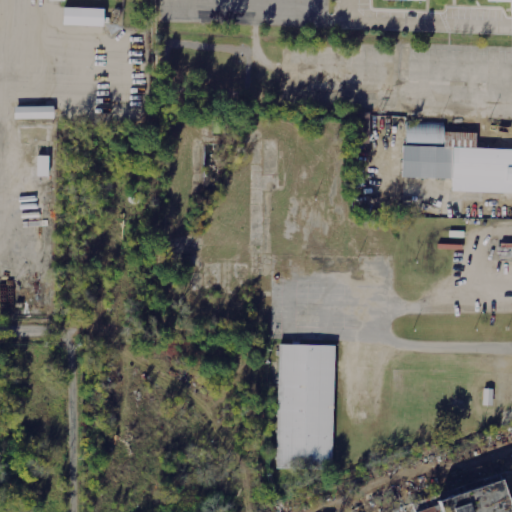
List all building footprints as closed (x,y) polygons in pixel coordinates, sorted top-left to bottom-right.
[(511,0),(479,0),(509,1),(509,14),(511,13),(511,0)] [(103,9),(63,9),(63,26),(103,26),(103,9)] [(15,120),(54,119),(54,107),(15,107),(15,120)] [(511,150),(472,148),(473,128),(403,124),(400,178),(451,180),(451,192),(511,193),(511,150)] [(37,177),(49,177),(49,156),(37,156),(37,177)] [(511,261),(511,243),(499,244),(499,262),(511,261)] [(274,471),(331,472),(334,346),(277,345),(274,471)] [(483,406),(493,406),(493,390),(483,389),(483,406)] [(511,511),(511,473),(506,473),(408,504),(410,511),(511,511)]
